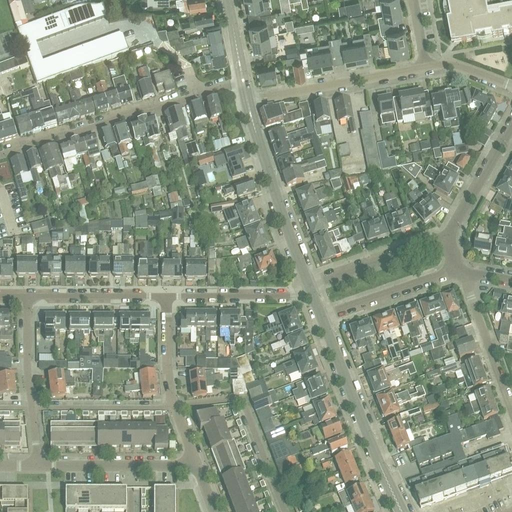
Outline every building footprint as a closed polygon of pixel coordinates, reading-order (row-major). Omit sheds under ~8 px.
[(101,0),(99,0),(94,2),(101,19),(107,17),(101,0)] [(184,11),(205,8),(204,0),(176,0),(177,6),(183,5),(184,11)] [(243,0),(246,10),(258,8),(260,14),(271,12),(268,0),(263,1),(262,0),(243,0)] [(288,0),(279,0),(281,12),(291,10),(290,8),(289,3),(288,0)] [(398,0),(374,0),(376,11),(382,10),(400,7),(398,0)] [(511,10),(489,15),(486,0),(444,0),(451,36),(462,43),(511,34),(511,10)] [(94,2),(88,4),(95,22),(101,19),(94,2)] [(9,6),(15,25),(26,22),(20,3),(9,6)] [(88,4),(81,7),(88,24),(95,22),(88,4)] [(81,7),(75,9),(81,27),(88,24),(81,7)] [(389,20),(392,20),(402,18),(400,7),(382,10),(383,16),(377,17),(380,29),(391,27),(389,20)] [(75,9),(68,11),(75,29),(81,27),(75,9)] [(68,11),(62,14),(68,31),(75,29),(68,11)] [(183,29),(213,23),(211,12),(196,15),(197,20),(182,23),(183,29)] [(62,14),(55,16),(62,34),(68,31),(62,14)] [(275,34),(273,28),(271,14),(260,16),(262,24),(249,27),(251,38),(269,35),(275,34)] [(55,16),(48,19),(55,36),(62,34),(55,16)] [(48,19),(42,21),(49,39),(55,36),(48,19)] [(42,21),(35,23),(42,41),(49,39),(42,21)] [(35,23),(29,26),(35,43),(36,43),(42,41),(35,23)] [(29,26),(17,30),(26,54),(38,49),(36,43),(35,43),(29,26)] [(193,43),(223,38),(221,26),(206,29),(207,35),(183,41),(174,43),(175,49),(179,48),(193,43)] [(392,33),(391,27),(380,29),(381,35),(382,35),(382,37),(386,39),(388,39),(389,45),(406,42),(404,30),(392,33)] [(169,39),(182,36),(180,29),(167,32),(169,39)] [(363,33),(364,37),(352,39),(354,45),(357,63),(368,61),(366,48),(372,47),(371,45),(369,32),(363,33)] [(122,33),(115,36),(122,54),(128,51),(122,33)] [(275,34),(269,35),(251,38),(253,50),(266,47),(267,53),(263,54),(264,60),(276,58),(275,52),(278,51),(276,39),(275,34)] [(115,36),(108,38),(115,56),(122,54),(115,36)] [(182,36),(169,39),(170,44),(174,43),(183,41),(182,36)] [(357,63),(354,45),(348,46),(346,40),(341,41),(340,37),(334,39),(337,53),(343,52),(345,65),(357,63)] [(108,38),(102,41),(108,58),(115,56),(108,38)] [(211,52),(225,49),(223,38),(193,43),(179,48),(180,53),(195,50),(201,48),(202,54),(203,54),(211,52)] [(331,55),(337,53),(334,39),(328,40),(329,44),(318,46),(319,52),(322,69),(334,67),(331,55)] [(102,41),(95,43),(102,61),(108,58),(102,41)] [(389,45),(389,47),(391,57),(409,53),(406,42),(389,45)] [(95,43),(89,45),(95,63),(102,61),(95,43)] [(371,45),(372,47),(373,56),(380,55),(378,44),(371,45)] [(89,45),(82,48),(89,66),(95,63),(89,45)] [(285,49),(287,58),(299,56),(297,47),(285,49)] [(319,52),(313,53),(312,47),(298,49),(299,56),(302,56),(302,60),(308,59),(311,71),(322,69),(319,52)] [(82,48),(75,50),(82,68),(89,66),(82,48)] [(38,49),(26,54),(29,61),(41,56),(38,49)] [(135,59),(144,56),(141,49),(133,51),(135,59)] [(213,64),(228,61),(225,49),(211,52),(203,54),(204,61),(203,62),(204,69),(214,66),(213,64)] [(75,50),(69,52),(76,70),(82,68),(75,50)] [(69,52),(62,55),(69,73),(76,70),(69,52)] [(62,55),(56,57),(62,75),(69,73),(62,55)] [(0,74),(27,64),(24,56),(0,64),(0,74)] [(41,56),(29,61),(38,84),(49,80),(43,63),(42,62),(43,62),(41,56)] [(306,79),(302,60),(302,56),(299,56),(285,59),(286,65),(292,64),(295,81),(306,79)] [(56,57),(49,60),(56,77),(62,75),(56,57)] [(43,62),(42,62),(43,63),(49,80),(56,77),(49,60),(43,62)] [(96,69),(94,65),(82,69),(84,74),(96,69)] [(274,65),(256,68),(259,83),(281,79),(279,72),(276,73),(274,65)] [(142,84),(138,86),(142,100),(154,96),(150,82),(147,83),(147,82),(151,80),(147,68),(138,71),(142,84)] [(81,70),(69,73),(69,74),(72,83),(84,79),(81,70)] [(174,90),(170,76),(169,72),(160,75),(159,71),(152,73),(156,88),(157,88),(158,93),(165,91),(165,93),(174,90)] [(57,81),(47,84),(46,87),(47,90),(58,86),(57,81)] [(113,85),(115,91),(120,107),(132,103),(125,81),(113,85)] [(120,107),(115,91),(108,94),(104,83),(101,84),(108,110),(120,107)] [(96,114),(108,110),(101,84),(96,85),(99,96),(92,99),(96,114)] [(45,130),(57,126),(49,102),(44,104),(43,101),(40,102),(36,88),(32,90),(37,103),(45,130)] [(36,116),(28,118),(33,133),(45,130),(37,103),(32,90),(28,91),(36,116)] [(75,92),(82,118),(95,115),(90,99),(82,102),(78,91),(75,92)] [(459,128),(455,108),(460,107),(460,106),(466,105),(463,93),(457,94),(457,91),(444,93),(449,119),(450,123),(451,129),(459,128)] [(463,93),(466,105),(467,106),(469,105),(471,100),(468,91),(462,92),(463,93)] [(70,122),(82,118),(75,92),(70,93),(74,104),(66,106),(70,122)] [(424,103),(424,102),(422,92),(410,94),(413,111),(414,116),(425,114),(426,119),(433,118),(430,102),(424,103)] [(450,123),(449,119),(444,93),(431,96),(434,112),(441,111),(443,124),(450,123)] [(21,94),(10,98),(12,106),(23,103),(21,94)] [(414,116),(413,111),(410,94),(398,96),(400,107),(394,108),(397,123),(403,122),(402,118),(414,116)] [(494,105),(492,100),(476,94),(472,102),(476,104),(475,107),(478,108),(477,110),(477,111),(494,105)] [(70,122),(66,106),(58,109),(58,107),(60,106),(57,97),(55,98),(54,96),(50,97),(59,126),(70,122)] [(206,102),(211,120),(219,118),(224,136),(229,134),(223,116),(218,98),(206,102)] [(389,125),(395,124),(393,114),(390,98),(377,100),(381,120),(388,119),(389,125)] [(356,132),(351,109),(349,99),(334,102),(338,122),(349,120),(351,133),(356,132)] [(206,117),(202,103),(189,107),(198,134),(204,132),(200,119),(206,117)] [(303,120),(303,119),(310,117),(307,103),(299,105),(301,111),(287,116),(283,104),(277,105),(261,108),(260,111),(265,128),(277,124),(276,124),(282,122),(284,126),(303,120)] [(330,126),(326,103),(324,104),(323,103),(320,103),(319,105),(313,106),(315,116),(312,117),(315,130),(314,130),(316,137),(321,136),(320,128),(330,126)] [(479,120),(478,121),(487,126),(496,111),(494,105),(477,111),(469,114),(470,118),(474,117),(479,120)] [(28,118),(23,120),(19,109),(13,111),(21,137),(33,133),(28,118)] [(173,112),(181,141),(187,139),(184,130),(188,129),(182,109),(173,112)] [(0,110),(0,125),(5,142),(17,138),(13,123),(5,125),(0,111),(0,110)] [(182,143),(181,141),(173,112),(164,115),(170,134),(167,135),(168,141),(175,139),(177,145),(182,143)] [(382,170),(376,143),(370,112),(359,113),(362,130),(360,130),(369,173),(382,170)] [(159,141),(157,134),(152,118),(141,121),(148,147),(152,145),(151,143),(159,141)] [(148,147),(141,121),(129,125),(134,141),(141,139),(146,153),(150,152),(150,151),(148,147)] [(125,126),(113,130),(121,156),(128,154),(125,143),(130,142),(125,126)] [(272,147),(299,138),(307,136),(306,130),(286,137),(284,129),(267,134),(272,147)] [(112,131),(100,134),(105,149),(110,148),(112,157),(119,155),(116,146),(116,145),(112,131)] [(300,147),(299,144),(311,140),(309,135),(307,136),(299,138),(272,147),(276,160),(292,154),(290,150),(300,147)] [(100,157),(98,152),(94,136),(82,139),(90,166),(94,165),(93,159),(100,157)] [(230,138),(214,142),(217,151),(233,147),(230,138)] [(86,167),(90,166),(82,139),(71,143),(75,159),(83,157),(86,167)] [(376,143),(382,170),(396,167),(394,157),(388,158),(384,142),(376,143)] [(77,166),(75,159),(71,143),(59,146),(67,173),(73,171),(72,168),(77,166)] [(186,153),(185,151),(183,143),(177,145),(183,161),(184,161),(188,160),(186,153)] [(196,146),(199,156),(206,154),(203,144),(196,146)] [(409,146),(411,153),(420,151),(418,144),(409,146)] [(152,145),(148,147),(150,151),(155,169),(160,168),(153,145),(152,145)] [(186,153),(188,160),(199,156),(195,145),(189,147),(190,149),(186,151),(185,151),(186,153)] [(456,156),(469,155),(468,146),(455,147),(456,156)] [(67,177),(64,178),(62,178),(59,168),(63,167),(57,147),(48,149),(60,189),(61,193),(71,190),(69,183),(67,177)] [(224,152),(213,155),(212,153),(197,158),(199,165),(214,160),(217,167),(227,164),(232,178),(245,174),(241,160),(243,159),(242,157),(243,156),(242,153),(240,153),(239,147),(224,152)] [(442,150),(443,158),(455,157),(453,148),(442,150)] [(56,191),(60,189),(48,149),(39,152),(45,173),(50,171),(56,191)] [(433,150),(435,160),(441,158),(439,149),(433,150)] [(167,151),(162,152),(165,162),(170,160),(167,151)] [(36,153),(25,156),(34,185),(39,183),(35,170),(41,168),(36,153)] [(277,162),(281,175),(283,175),(308,166),(314,164),(324,160),(322,156),(306,162),(295,165),(293,157),(277,162)] [(28,174),(23,157),(10,161),(15,177),(14,178),(21,199),(26,198),(20,176),(28,174)] [(115,158),(119,171),(124,169),(120,157),(115,158)] [(469,159),(466,157),(461,158),(457,166),(463,169),(469,159)] [(459,169),(448,163),(445,169),(456,175),(459,169)] [(308,166),(283,175),(287,187),(303,181),(301,175),(308,173),(308,174),(317,171),(314,164),(308,166)] [(399,167),(406,173),(415,180),(421,169),(412,164),(399,167)] [(426,172),(453,187),(455,183),(456,184),(458,180),(457,179),(458,178),(444,170),(442,175),(428,167),(426,172)] [(396,168),(390,171),(395,182),(401,180),(400,178),(396,168)] [(87,171),(90,182),(95,180),(92,171),(91,169),(87,171)] [(330,181),(337,179),(335,171),(328,172),(330,181)] [(450,191),(453,187),(426,172),(424,176),(437,183),(434,188),(447,196),(448,195),(449,196),(452,191),(450,191)] [(502,181),(511,187),(511,175),(509,173),(506,178),(504,178),(502,181)] [(358,178),(361,188),(371,184),(368,174),(358,178)] [(358,183),(356,175),(339,179),(344,194),(354,191),(352,185),(358,183)] [(158,177),(145,180),(148,192),(161,189),(158,177)] [(225,196),(236,192),(238,196),(254,191),(251,181),(223,190),(225,196)] [(511,187),(502,181),(500,185),(501,186),(498,191),(511,199),(511,198),(511,187)] [(132,194),(138,193),(136,186),(130,188),(132,194)] [(115,197),(124,194),(122,188),(113,191),(115,197)] [(299,204),(326,194),(324,189),(313,193),(311,188),(297,194),(299,199),(298,201),(299,204)] [(426,201),(416,189),(412,192),(432,216),(435,213),(436,214),(440,211),(439,210),(440,209),(435,203),(440,199),(435,195),(431,198),(430,197),(426,201)] [(428,219),(432,216),(412,192),(408,196),(418,207),(414,211),(424,223),(424,222),(425,223),(429,220),(428,219)] [(171,209),(184,206),(179,193),(171,195),(174,205),(170,206),(171,209)] [(326,194),(299,204),(300,208),(302,208),(304,213),(318,207),(317,203),(328,199),(326,194)] [(393,208),(388,195),(388,194),(383,196),(390,218),(386,219),(391,234),(392,234),(392,235),(397,233),(396,232),(400,231),(393,208)] [(393,208),(400,231),(404,229),(405,231),(410,229),(409,228),(410,227),(405,213),(400,214),(393,194),(388,195),(393,208)] [(499,194),(492,205),(504,211),(508,199),(499,194)] [(210,207),(211,208),(212,214),(234,210),(233,202),(210,207)] [(228,223),(256,212),(254,209),(252,209),(250,203),(236,209),(238,214),(226,218),(228,223)] [(377,239),(366,205),(365,203),(360,205),(365,218),(360,220),(367,242),(368,242),(369,243),(373,242),(373,240),(377,239)] [(370,203),(366,205),(377,239),(381,238),(381,239),(386,237),(386,236),(387,235),(382,221),(377,222),(370,203)] [(184,220),(184,208),(184,206),(171,209),(171,210),(171,218),(171,220),(184,220)] [(83,207),(78,208),(82,225),(86,225),(83,207)] [(171,218),(171,210),(165,212),(160,213),(160,221),(164,220),(171,218)] [(308,227),(335,216),(333,211),(322,216),(320,211),(305,217),(307,222),(307,224),(308,227)] [(237,229),(236,226),(242,224),(244,228),(258,223),(256,217),(257,216),(256,212),(228,223),(231,231),(237,229)] [(148,230),(148,227),(148,219),(148,218),(148,215),(135,217),(135,220),(135,228),(135,230),(148,230)] [(335,216),(308,227),(309,230),(311,231),(313,236),(327,230),(325,225),(337,221),(335,216)] [(148,219),(148,227),(159,227),(159,218),(152,218),(148,218),(148,219)] [(46,220),(47,227),(49,232),(54,230),(51,219),(46,220)] [(46,220),(31,224),(33,231),(47,227),(46,220)] [(111,234),(111,230),(111,222),(111,220),(99,222),(99,234),(111,234)] [(123,228),(135,228),(135,220),(123,220),(123,222),(123,228)] [(68,221),(59,223),(60,229),(62,229),(70,228),(68,221)] [(352,223),(356,235),(362,233),(358,221),(352,223)] [(99,237),(99,234),(99,222),(86,225),(87,237),(99,237)] [(87,238),(87,237),(86,225),(82,225),(75,227),(75,237),(75,238),(87,238)] [(198,235),(204,234),(210,233),(212,231),(214,225),(194,227),(198,235)] [(237,246),(265,236),(263,232),(262,232),(259,226),(245,232),(247,237),(235,241),(237,246)] [(68,237),(75,237),(75,227),(70,228),(62,229),(62,243),(68,243),(68,237)] [(482,237),(483,233),(484,230),(480,227),(475,235),(473,246),(476,246),(475,251),(491,254),(493,239),(482,237)] [(505,259),(510,229),(505,228),(503,236),(499,235),(497,242),(494,257),(495,257),(495,258),(500,259),(500,258),(505,259)] [(51,243),(62,243),(62,229),(60,229),(51,231),(51,237),(51,243)] [(337,244),(335,239),(340,237),(337,230),(314,240),(316,245),(315,245),(317,251),(337,244)] [(362,234),(357,236),(351,238),(353,245),(365,241),(362,234)] [(172,279),(171,247),(171,235),(166,235),(166,253),(167,257),(167,263),(161,263),(161,279),(163,279),(163,281),(168,281),(168,279),(172,279)] [(265,236),(237,246),(239,251),(251,247),(252,251),(267,246),(265,241),(266,239),(265,236)] [(192,279),(196,279),(196,248),(196,237),(191,237),(191,264),(185,264),(185,279),(187,279),(187,281),(192,281),(192,279)] [(337,244),(317,251),(322,264),(326,262),(325,261),(351,251),(346,240),(337,244)] [(147,279),(147,257),(148,243),(141,243),(141,263),(137,263),(137,279),(139,279),(139,281),(144,281),(144,279),(147,279)] [(119,276),(123,276),(123,246),(119,246),(119,260),(113,260),(113,276),(115,276),(115,277),(119,277),(119,276)] [(133,276),(133,260),(133,254),(131,254),(131,251),(129,251),(129,246),(123,246),(123,276),(127,276),(127,277),(131,277),(131,276),(133,276)] [(176,257),(176,252),(176,247),(171,247),(172,279),(175,279),(175,281),(180,281),(180,279),(181,279),(182,257),(176,257)] [(200,264),(200,257),(200,248),(196,248),(196,279),(199,279),(199,281),(204,281),(204,279),(206,279),(206,263),(200,264)] [(75,276),(75,249),(71,249),(71,260),(65,260),(65,276),(66,276),(66,277),(71,277),(71,276),(75,276)] [(79,260),(79,254),(79,249),(75,249),(75,276),(79,276),(79,277),(83,277),(83,276),(85,276),(85,260),(79,260)] [(99,276),(99,249),(95,249),(95,260),(89,260),(89,276),(91,276),(91,277),(95,277),(95,276),(99,276)] [(103,260),(103,254),(103,249),(99,249),(99,276),(103,276),(103,277),(107,277),(107,276),(109,276),(109,260),(103,260)] [(7,263),(7,257),(7,252),(2,252),(2,257),(2,279),(5,279),(5,281),(11,281),(11,279),(13,279),(13,263),(7,263)] [(23,276),(27,276),(27,254),(22,254),(22,260),(17,260),(17,276),(19,276),(19,278),(23,278),(23,276)] [(27,254),(27,276),(30,276),(30,277),(35,277),(35,276),(37,276),(37,260),(31,260),(31,254),(27,254)] [(47,276),(51,276),(51,254),(47,254),(46,254),(46,260),(41,260),(41,276),(42,276),(42,278),(47,278),(47,276)] [(51,254),(51,276),(54,276),(54,277),(59,277),(59,276),(61,276),(61,260),(55,260),(55,254),(51,254)] [(240,272),(246,269),(253,267),(255,274),(275,266),(276,265),(274,259),(272,259),(270,254),(258,258),(257,257),(253,259),(251,254),(242,257),(237,258),(240,264),(238,265),(240,272)] [(147,257),(147,279),(151,279),(151,281),(156,281),(155,279),(157,279),(157,263),(152,263),(152,257),(147,257)] [(446,296),(442,297),(451,321),(460,318),(458,311),(457,309),(458,308),(457,303),(455,303),(452,293),(451,294),(450,293),(446,294),(446,296)] [(434,300),(430,301),(440,330),(443,339),(447,337),(444,328),(440,314),(444,313),(439,298),(438,298),(438,297),(433,298),(434,300)] [(511,326),(511,320),(511,300),(511,301),(511,299),(507,299),(506,300),(505,300),(503,315),(502,322),(503,322),(502,333),(496,332),(500,343),(508,345),(511,326)] [(420,304),(420,305),(425,319),(430,318),(435,332),(438,341),(443,340),(443,339),(440,330),(430,301),(425,303),(425,301),(420,303),(421,304),(420,304)] [(406,309),(416,338),(421,336),(416,322),(421,321),(416,306),(415,306),(415,305),(410,306),(411,308),(406,309)] [(419,345),(416,338),(406,309),(402,311),(402,309),(397,311),(398,312),(396,313),(402,327),(407,326),(414,347),(419,345)] [(12,321),(9,321),(9,313),(6,313),(6,312),(1,312),(1,313),(0,313),(0,337),(12,337),(12,321)] [(196,329),(196,313),(195,313),(195,312),(189,312),(189,313),(186,313),(186,315),(180,315),(180,330),(186,330),(186,329),(191,329),(191,343),(195,343),(196,337),(196,329)] [(205,337),(206,313),(205,313),(205,312),(199,312),(199,313),(196,313),(196,329),(196,337),(205,337)] [(206,313),(205,337),(210,337),(210,333),(215,333),(216,313),(215,313),(214,312),(209,312),(209,313),(206,313)] [(229,343),(230,313),(227,313),(227,312),(221,312),(221,313),(220,313),(220,329),(225,329),(225,343),(229,343)] [(240,332),(240,329),(240,313),(238,313),(238,312),(233,312),(233,314),(230,313),(229,343),(229,348),(234,348),(234,337),(236,337),(237,336),(238,336),(239,335),(240,333),(240,332)] [(267,333),(271,331),(298,321),(297,316),(295,316),(293,312),(280,317),(278,313),(273,315),(276,324),(273,325),(272,324),(265,327),(267,333)] [(401,353),(398,344),(393,330),(398,329),(393,314),(392,314),(391,313),(387,315),(387,316),(383,317),(396,355),(401,353)] [(55,341),(55,315),(49,315),(49,316),(45,316),(45,340),(51,341),(55,341)] [(55,341),(55,350),(59,350),(60,332),(65,332),(65,316),(61,316),(61,315),(55,315),(55,341)] [(79,340),(79,316),(76,316),(76,315),(71,315),(71,316),(69,316),(69,332),(75,332),(75,349),(79,349),(79,340)] [(79,316),(79,340),(84,340),(84,332),(89,332),(89,316),(88,316),(88,315),(83,315),(83,316),(79,316)] [(103,344),(103,317),(100,317),(100,315),(96,315),(96,316),(93,316),(93,332),(95,332),(95,335),(96,339),(99,339),(99,344),(103,344)] [(114,337),(114,332),(114,316),(112,316),(112,315),(106,315),(106,317),(103,317),(103,344),(103,349),(111,349),(111,340),(112,340),(114,337)] [(130,340),(130,316),(126,316),(126,315),(121,315),(121,316),(119,316),(119,332),(125,332),(125,340),(130,340)] [(130,316),(130,340),(134,340),(134,332),(139,332),(139,316),(136,316),(136,315),(131,315),(131,316),(130,316)] [(145,344),(145,337),(144,335),(144,332),(154,332),(154,326),(150,326),(150,316),(146,316),(146,315),(140,315),(140,316),(139,316),(139,332),(139,344),(145,344)] [(397,357),(396,355),(383,317),(379,319),(378,317),(374,319),(374,320),(373,321),(378,335),(383,334),(392,358),(397,357)] [(298,321),(271,331),(273,336),(285,332),(287,336),(301,331),(299,326),(300,325),(298,321)] [(367,346),(370,354),(374,353),(370,338),(375,337),(369,322),(368,322),(368,321),(363,323),(364,324),(360,325),(367,346)] [(254,322),(248,322),(248,328),(246,328),(245,341),(254,338),(254,322)] [(358,349),(367,346),(360,325),(355,327),(355,325),(350,327),(351,328),(350,329),(355,343),(356,343),(358,349)] [(465,332),(455,336),(457,342),(468,339),(465,332)] [(302,335),(271,347),(273,352),(290,345),(293,352),(306,346),(308,345),(306,339),(303,339),(302,335)] [(475,352),(471,339),(455,345),(454,343),(447,346),(449,352),(456,349),(459,358),(475,352)] [(445,359),(442,347),(430,351),(434,363),(445,359)] [(252,348),(244,351),(244,357),(254,353),(252,348)] [(145,351),(139,351),(139,359),(139,364),(150,364),(150,357),(145,357),(145,351)] [(285,372),(313,361),(311,358),(313,357),(311,351),(309,352),(309,351),(294,357),(296,361),(283,366),(285,372)] [(0,369),(11,370),(11,358),(5,358),(6,353),(0,353),(0,369)] [(370,354),(362,357),(366,366),(363,366),(365,373),(375,370),(370,354)] [(192,369),(198,369),(198,358),(186,357),(186,364),(192,364),(192,369)] [(242,376),(250,372),(251,372),(244,357),(236,360),(240,369),(239,369),(242,376)] [(91,370),(91,358),(79,358),(79,370),(91,370)] [(103,370),(103,358),(91,358),(91,370),(92,370),(103,370)] [(117,370),(117,358),(103,358),(103,370),(117,370)] [(117,358),(117,370),(130,370),(130,359),(130,358),(117,358)] [(139,359),(130,359),(130,370),(134,370),(139,370),(139,364),(139,359)] [(218,369),(218,360),(205,359),(205,363),(205,369),(218,369)] [(384,359),(373,363),(375,370),(386,366),(384,359)] [(229,369),(229,360),(218,360),(218,369),(229,369)] [(240,369),(236,360),(229,360),(229,369),(239,369),(240,369)] [(459,363),(439,370),(441,375),(451,371),(456,373),(461,371),(463,378),(482,371),(478,360),(465,364),(465,365),(462,367),(459,363)] [(313,361),(285,372),(287,377),(300,371),(302,376),(316,370),(316,369),(317,368),(315,363),(314,364),(313,361)] [(408,371),(414,368),(412,363),(384,375),(382,370),(367,375),(368,376),(367,377),(368,381),(370,381),(371,385),(400,374),(408,371)] [(414,368),(408,371),(410,376),(416,374),(414,368)] [(243,380),(242,376),(239,369),(229,369),(229,381),(232,381),(243,380)] [(91,384),(93,384),(102,385),(103,370),(92,370),(91,384)] [(215,383),(214,377),(214,371),(190,374),(191,386),(205,384),(215,383)] [(482,371),(463,378),(456,381),(458,385),(465,383),(467,390),(473,387),(473,388),(486,383),(482,371)] [(141,386),(155,384),(154,372),(140,374),(141,386)] [(246,387),(255,383),(250,372),(242,376),(243,380),(246,387)] [(50,386),(74,383),(74,379),(70,379),(70,377),(63,378),(63,373),(49,374),(50,386)] [(0,385),(14,384),(14,383),(16,382),(15,376),(13,376),(13,374),(0,375),(0,385)] [(400,374),(371,385),(373,389),(372,390),(373,394),(375,394),(375,395),(390,389),(388,384),(401,379),(400,374)] [(294,397),(322,386),(321,382),(322,381),(320,377),(319,377),(319,376),(304,382),(305,382),(296,386),(298,390),(292,392),(294,397)] [(248,393),(246,387),(243,380),(232,381),(234,395),(248,393)] [(74,383),(50,386),(52,398),(66,396),(65,388),(75,387),(74,383)] [(205,388),(210,388),(216,387),(215,383),(205,384),(191,386),(193,398),(206,396),(205,388)] [(251,400),(262,396),(256,383),(255,383),(246,387),(248,393),(251,400)] [(0,395),(16,394),(14,384),(0,385),(0,395)] [(100,399),(102,385),(93,384),(92,398),(100,399)] [(125,394),(142,391),(143,397),(156,396),(155,384),(141,386),(124,388),(125,394)] [(436,397),(446,393),(444,385),(433,389),(436,397)] [(306,404),(312,401),(326,395),(327,394),(325,390),(324,390),(322,386),(294,397),(296,402),(304,399),(306,404)] [(479,407),(493,402),(489,390),(468,397),(470,403),(470,404),(464,407),(466,412),(479,407)] [(409,397),(411,402),(425,396),(423,391),(417,394),(409,397)] [(380,408),(409,397),(407,392),(393,398),(391,393),(377,398),(377,400),(376,400),(377,405),(379,404),(380,408)] [(255,412),(268,408),(272,406),(267,394),(262,396),(251,400),(255,412)] [(426,398),(429,405),(437,402),(434,395),(426,398)] [(397,407),(411,402),(409,397),(380,408),(382,412),(381,413),(383,417),(384,417),(384,418),(399,412),(397,407)] [(303,420),(331,409),(330,405),(331,404),(329,400),(328,400),(313,405),(315,410),(302,415),(303,420)] [(479,407),(466,412),(468,417),(481,412),(483,420),(498,415),(493,402),(479,407)] [(428,407),(422,408),(423,412),(424,413),(429,412),(439,408),(438,404),(431,406),(428,407)] [(260,424),(270,420),(272,419),(268,408),(255,412),(260,424)] [(392,438),(404,433),(410,431),(407,424),(411,422),(409,418),(421,413),(419,408),(400,416),(401,420),(387,425),(392,438)] [(335,418),(336,417),(335,413),(333,413),(331,409),(303,420),(299,421),(301,426),(313,422),(314,426),(321,424),(335,419),(335,418)] [(445,419),(454,416),(452,410),(443,413),(445,419)] [(216,411),(195,418),(200,430),(223,421),(223,420),(220,421),(216,411)] [(450,435),(452,435),(457,433),(462,431),(456,415),(444,420),(450,435)] [(498,432),(498,431),(503,430),(499,418),(481,424),(486,436),(488,440),(494,438),(492,434),(498,432)] [(264,435),(274,431),(270,420),(260,424),(264,435)] [(223,421),(200,430),(200,431),(203,430),(206,440),(227,432),(223,421)] [(325,440),(341,433),(340,432),(342,431),(340,427),(339,427),(337,422),(326,426),(325,425),(311,431),(313,437),(322,434),(325,440)] [(3,448),(20,448),(20,423),(3,423),(3,448)] [(50,423),(50,448),(67,448),(67,423),(50,423)] [(67,423),(67,448),(82,448),(82,423),(67,423)] [(82,423),(82,448),(98,448),(98,423),(82,423)] [(98,423),(98,448),(109,448),(109,426),(99,426),(99,423),(98,423)] [(481,424),(475,426),(480,438),(486,436),(481,424)] [(109,426),(109,448),(121,448),(121,426),(109,426)] [(121,426),(121,448),(132,448),(132,426),(121,426)] [(132,448),(144,448),(144,426),(132,426),(132,448)] [(154,451),(155,451),(155,426),(144,426),(144,448),(154,448),(154,451)] [(155,426),(155,451),(167,451),(167,429),(156,429),(156,426),(155,426)] [(480,438),(475,426),(469,428),(473,440),(480,438)] [(473,440),(469,428),(463,431),(468,442),(473,440)] [(269,446),(276,443),(279,442),(274,431),(264,435),(269,446)] [(462,445),(468,442),(463,431),(462,431),(457,433),(462,445)] [(206,440),(210,450),(234,441),(231,442),(227,432),(206,440)] [(423,438),(408,444),(404,433),(392,438),(397,450),(409,445),(411,450),(412,449),(426,444),(423,438)] [(422,477),(431,502),(432,504),(467,492),(466,489),(461,475),(457,465),(466,461),(460,445),(462,445),(457,433),(452,435),(450,435),(429,443),(426,444),(412,449),(416,461),(422,477)] [(332,454),(347,448),(346,446),(347,445),(346,443),(345,442),(343,438),(311,450),(313,456),(330,449),(332,454)] [(279,452),(272,455),(275,463),(292,457),(290,451),(293,450),(289,439),(279,442),(276,443),(279,452)] [(234,441),(210,450),(216,465),(239,456),(234,441)] [(501,476),(511,472),(511,469),(503,445),(491,450),(501,476)] [(489,481),(501,476),(491,450),(480,454),(481,456),(489,481)] [(340,472),(354,466),(354,465),(355,465),(353,459),(352,460),(349,454),(335,460),(340,472)] [(295,455),(292,457),(275,463),(281,478),(307,468),(305,463),(290,468),(289,466),(298,462),(295,455)] [(239,456),(216,465),(221,479),(245,471),(239,456)] [(478,485),(489,481),(481,456),(469,460),(478,485)] [(461,475),(466,489),(478,485),(469,460),(466,461),(457,465),(461,475)] [(354,466),(340,472),(345,484),(353,480),(353,482),(357,480),(357,479),(359,478),(354,466)] [(245,471),(221,479),(225,490),(246,482),(242,472),(245,471)] [(431,502),(422,477),(410,482),(420,509),(432,504),(431,502)] [(294,479),(285,483),(287,489),(297,485),(294,479)] [(225,490),(229,501),(250,493),(246,482),(225,490)] [(352,505),(368,498),(362,486),(347,493),(346,491),(338,494),(340,499),(348,496),(352,505)] [(0,487),(0,503),(1,503),(1,507),(15,507),(15,489),(1,489),(1,488),(0,487)] [(300,495),(297,487),(287,491),(290,498),(294,497),(300,495)] [(15,489),(15,507),(15,511),(28,511),(29,504),(27,504),(27,489),(15,489)] [(65,511),(66,511),(78,511),(78,489),(65,489),(65,511)] [(78,489),(78,511),(90,510),(90,489),(78,489)] [(90,489),(90,510),(102,510),(102,489),(90,489)] [(102,489),(102,510),(114,510),(114,489),(102,489)] [(114,489),(114,510),(126,510),(126,489),(114,489)] [(154,489),(154,502),(175,502),(175,489),(154,489)] [(250,493),(229,501),(233,511),(254,504),(250,493)] [(368,498),(352,505),(354,511),(372,511),(374,511),(368,498)] [(154,502),(153,511),(175,511),(175,502),(154,502)] [(309,503),(298,507),(299,511),(302,511),(311,509),(309,503)]
